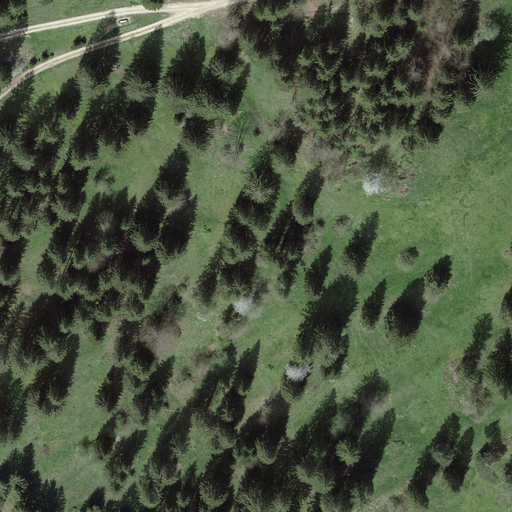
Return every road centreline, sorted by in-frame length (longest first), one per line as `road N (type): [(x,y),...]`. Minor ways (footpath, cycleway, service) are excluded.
road 1 (track): [(0,103),(44,69),(141,40),(192,7),(225,0)]
road 2 (track): [(192,7),(134,9),(0,36)]
